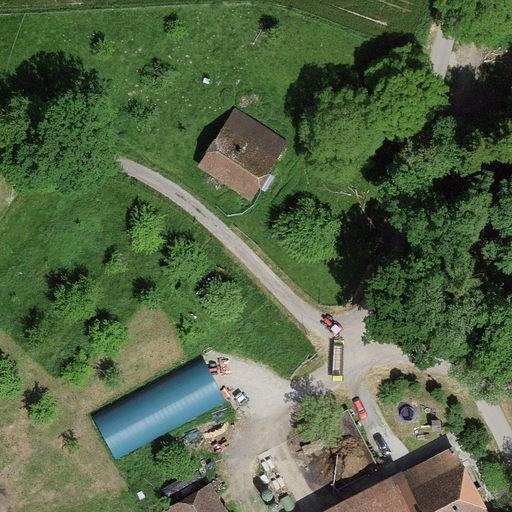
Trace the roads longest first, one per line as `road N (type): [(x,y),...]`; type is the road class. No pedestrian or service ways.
road 1 (track): [(0,133),(25,147),(111,165),(184,201),(338,339),(401,363),(469,368)]
road 2 (tertiary): [(456,0),(419,143),(411,219),(440,316),(511,452)]
